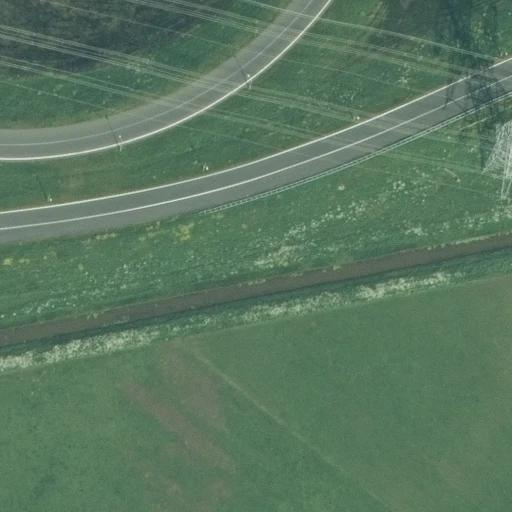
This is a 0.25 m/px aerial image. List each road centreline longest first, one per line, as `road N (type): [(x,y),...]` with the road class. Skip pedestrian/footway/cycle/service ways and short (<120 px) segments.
road 1 (motorway): [(0,229),(130,210),(289,167),(511,75)]
road 2 (motorway): [(321,0),(270,52),(191,109),(107,141),(0,154)]
